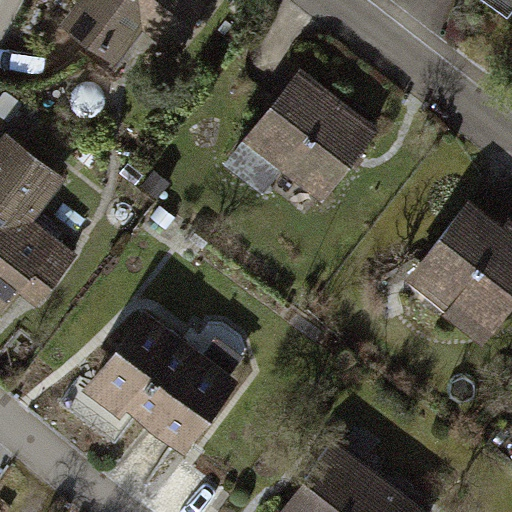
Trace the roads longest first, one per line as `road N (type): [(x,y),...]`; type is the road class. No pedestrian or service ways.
road 1 (residential): [(511,142),(331,0)]
road 2 (residential): [(0,415),(103,511)]
